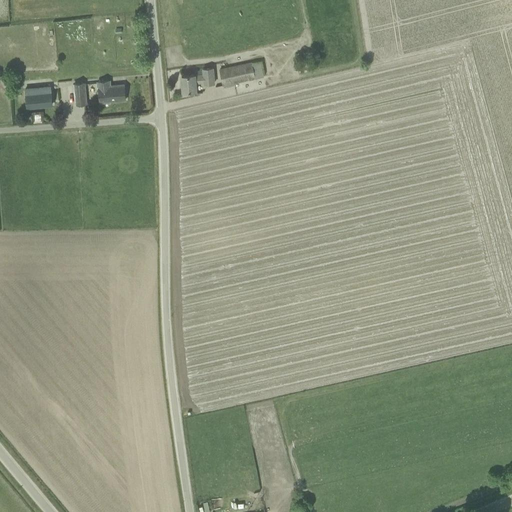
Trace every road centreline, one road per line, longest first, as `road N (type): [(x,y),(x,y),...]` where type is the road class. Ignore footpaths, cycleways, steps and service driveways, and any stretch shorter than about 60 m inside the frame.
road 1 (unclassified): [(189,511),(157,227),(160,120)]
road 2 (unclassified): [(0,132),(160,120)]
road 3 (unclassified): [(160,120),(149,0)]
